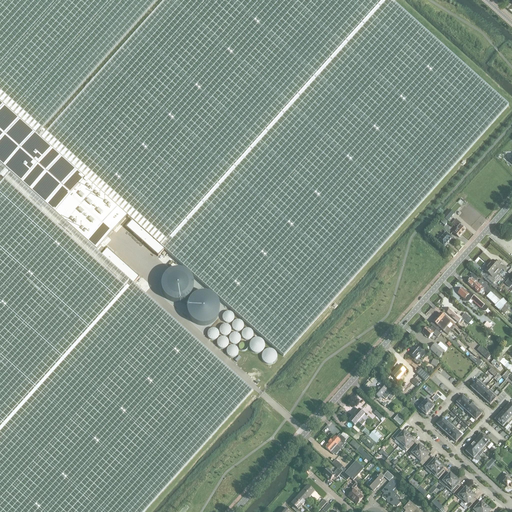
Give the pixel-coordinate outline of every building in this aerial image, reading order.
[(0,0),(0,176),(4,180),(0,184),(0,511),(143,511),(252,391),(133,284),(139,278),(123,263),(110,251),(104,258),(101,256),(96,251),(107,238),(127,217),(283,356),(347,285),(508,106),(391,0),(390,0),(165,0),(41,139),(36,135),(157,0),(0,0)] [(449,209),(448,211),(443,216),(448,220),(454,214),(449,209)] [(461,223),(456,219),(451,224),(456,228),(462,234),(466,230),(460,225),(461,223)] [(459,238),(462,234),(456,228),(453,232),(459,238)] [(438,242),(444,248),(452,238),(446,233),(438,242)] [(501,263),(498,266),(493,261),(489,266),(498,274),(502,270),(504,272),(507,268),(501,263)] [(498,274),(489,266),(485,271),(490,275),(485,280),(489,283),(491,282),(493,284),(500,276),(498,274)] [(161,289),(163,297),(168,303),(176,306),(183,305),(190,300),(193,293),(193,286),(190,279),(183,274),(176,273),(168,276),(163,282),(161,289)] [(502,300),(488,287),(489,287),(482,280),(480,282),(478,280),(476,282),(472,278),(467,283),(472,288),(474,289),(479,294),(480,294),(484,298),(487,294),(489,295),(487,297),(496,306),(495,307),(500,311),(501,310),(505,314),(507,312),(511,317),(511,321),(511,322),(511,323),(511,308),(507,304),(508,302),(503,298),(502,300)] [(485,305),(469,291),(469,292),(468,291),(467,292),(463,289),(458,294),(464,299),(463,300),(465,301),(466,302),(468,302),(469,302),(471,299),(482,309),(485,305)] [(186,311),(188,318),(193,324),(200,327),(208,326),(214,321),(218,315),(218,307),(214,300),(208,296),(200,295),(193,297),(188,303),(186,311)] [(436,307),(429,314),(433,318),(435,316),(436,318),(441,312),(436,307)] [(459,323),(462,320),(463,321),(464,320),(469,325),(473,321),(465,314),(461,318),(451,309),(448,313),(459,323)] [(440,314),(437,318),(447,327),(451,323),(446,319),(440,314)] [(447,327),(437,318),(433,322),(439,328),(439,327),(444,331),(448,335),(451,331),(447,327)] [(432,326),(429,329),(428,328),(423,334),(429,339),(436,330),(432,326)] [(230,341),(240,342),(241,333),(231,333),(230,341)] [(441,343),(438,346),(436,344),(430,350),(440,358),(445,352),(448,349),(441,343)] [(228,346),(228,356),(238,356),(238,346),(228,346)] [(426,354),(422,351),(417,346),(410,355),(415,359),(419,355),(422,358),(426,354)] [(487,360),(491,356),(480,346),(477,350),(487,360)] [(480,369),(483,366),(472,356),(469,358),(480,369)] [(511,364),(504,357),(501,361),(511,372),(511,364)] [(500,372),(504,368),(496,361),(492,365),(500,372)] [(397,380),(406,371),(400,365),(391,375),(397,380)] [(425,380),(429,376),(421,368),(417,372),(425,380)] [(505,379),(511,373),(508,370),(502,376),(505,379)] [(496,382),(498,380),(491,373),(489,375),(496,382)] [(475,391),(481,385),(477,381),(471,388),(475,391)] [(380,399),(388,390),(382,385),(374,394),(380,399)] [(485,388),(481,385),(475,391),(479,395),(485,388)] [(489,392),(485,388),(479,395),(483,398),(489,392)] [(492,395),(489,392),(483,398),(486,402),(492,395)] [(496,399),(492,395),(486,402),(490,405),(496,399)] [(461,407),(467,400),(463,397),(457,403),(461,407)] [(434,407),(427,400),(423,404),(430,411),(434,407)] [(471,404),(467,400),(461,407),(465,410),(471,404)] [(430,411),(423,404),(419,409),(426,416),(430,411)] [(474,407),(471,404),(465,410),(469,414),(474,407)] [(478,411),(474,407),(469,414),(472,417),(478,411)] [(511,411),(507,408),(503,412),(511,419),(511,417),(511,411)] [(381,420),(385,415),(378,409),(374,413),(381,420)] [(359,410),(356,414),(365,422),(361,418),(365,415),(359,410)] [(482,414),(478,411),(472,417),(476,421),(482,414)] [(503,412),(499,416),(507,423),(511,419),(503,412)] [(365,422),(356,414),(355,413),(352,417),(358,422),(362,426),(365,422)] [(398,414),(394,419),(401,425),(405,420),(398,414)] [(507,423),(499,416),(495,420),(503,427),(507,423)] [(358,422),(352,417),(349,421),(355,426),(357,427),(359,426),(357,424),(358,422)] [(441,429),(447,422),(443,419),(437,425),(441,429)] [(451,426),(447,422),(441,429),(445,432),(451,426)] [(454,429),(451,426),(445,432),(448,436),(454,429)] [(458,433),(454,429),(448,436),(452,439),(458,433)] [(375,430),(369,437),(367,435),(361,441),(371,450),(382,437),(375,430)] [(403,433),(400,431),(393,439),(395,441),(397,440),(401,444),(409,436),(406,433),(405,434),(403,432),(404,431),(403,433)] [(462,436),(458,433),(452,439),(456,443),(462,436)] [(482,435),(478,439),(486,446),(490,442),(482,435)] [(335,437),(332,440),(340,447),(342,444),(343,445),(347,441),(341,436),(338,439),(335,437)] [(411,438),(409,436),(401,444),(399,446),(406,452),(410,448),(414,443),(412,441),(413,440),(413,439),(412,440),(410,439),(411,438)] [(478,439),(474,444),(482,450),(486,446),(478,439)] [(340,447),(332,440),(328,444),(338,453),(338,452),(340,451),(338,449),(339,447),(340,447)] [(338,453),(328,444),(325,448),(333,455),(334,453),(337,455),(338,453)] [(474,444),(470,448),(478,455),(482,450),(474,444)] [(418,447),(416,445),(408,453),(411,455),(412,454),(416,458),(417,458),(424,450),(422,447),(421,448),(419,446),(420,446),(419,445),(418,447)] [(478,455),(470,448),(466,452),(474,459),(478,455)] [(386,457),(389,454),(383,449),(380,452),(386,457)] [(427,452),(424,450),(417,458),(421,462),(420,463),(422,466),(430,457),(427,455),(429,454),(428,455),(426,453),(427,452)] [(434,461),(431,459),(424,467),(426,469),(428,468),(432,472),(440,464),(437,461),(436,462),(434,461),(435,460),(434,461)] [(332,464),(338,469),(342,473),(343,472),(353,481),(364,469),(356,462),(348,471),(336,460),(332,464)] [(442,466),(440,464),(432,472),(431,473),(438,480),(441,477),(445,472),(443,469),(444,468),(443,469),(442,467),(442,466)] [(328,469),(323,474),(330,481),(335,476),(337,478),(342,473),(338,469),(334,474),(328,469)] [(393,477),(388,472),(384,476),(390,481),(393,477)] [(381,480),(384,478),(379,473),(373,480),(372,479),(369,482),(370,484),(368,486),(367,485),(367,486),(374,492),(383,482),(381,480)] [(447,488),(455,479),(455,478),(453,475),(452,476),(450,475),(451,474),(449,475),(447,473),(442,478),(439,482),(446,488),(447,488)] [(511,474),(509,476),(508,475),(503,480),(506,481),(504,483),(508,487),(509,485),(511,487),(511,486),(511,474)] [(458,480),(455,478),(455,479),(447,488),(451,492),(453,494),(461,486),(459,484),(460,482),(459,483),(457,481),(458,480)] [(417,488),(419,485),(413,479),(410,482),(417,488)] [(315,492),(308,486),(304,491),(311,497),(315,492)] [(418,489),(424,495),(427,492),(421,486),(418,489)] [(393,507),(398,501),(387,491),(389,489),(387,487),(382,492),(384,494),(382,497),(393,507)] [(465,489),(462,487),(455,495),(457,498),(459,496),(463,500),(471,492),(468,490),(467,491),(466,489),(466,488),(465,489)] [(358,504),(363,498),(354,490),(348,497),(351,500),(352,499),(358,504)] [(311,497),(304,491),(300,495),(307,501),(311,497)] [(473,494),(471,492),(463,500),(461,503),(468,509),(472,505),(476,500),(474,498),(475,496),(474,497),(473,495),(473,494)] [(307,501),(300,495),(296,500),(303,506),(307,501)] [(436,499),(433,502),(440,510),(443,506),(436,499)] [(303,506),(296,500),(292,505),(298,511),(303,506)] [(472,511),(481,511),(486,506),(484,504),(483,505),(481,503),(482,502),(480,503),(478,501),(473,506),(470,510),(472,511)] [(421,511),(410,502),(405,508),(407,510),(405,511),(421,511)]
